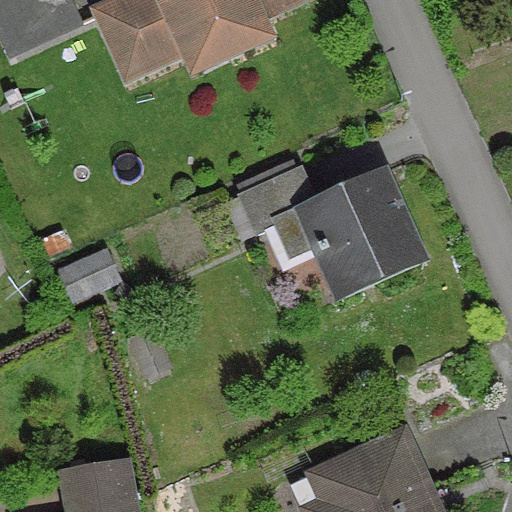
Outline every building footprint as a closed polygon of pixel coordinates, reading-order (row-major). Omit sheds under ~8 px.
[(0,0),(0,31),(66,2),(64,0),(0,0)] [(246,19),(287,0),(130,0),(96,15),(124,75),(183,48),(191,66),(255,37),(246,19)] [(278,273),(314,256),(329,289),(411,252),(379,179),(311,209),(295,173),(236,199),(253,237),(261,233),(278,273)] [(88,264),(59,277),(68,297),(97,284),(88,264)] [(299,511),(426,511),(395,442),(289,490),(299,511)] [(63,511),(127,511),(120,467),(58,478),(63,511)]
